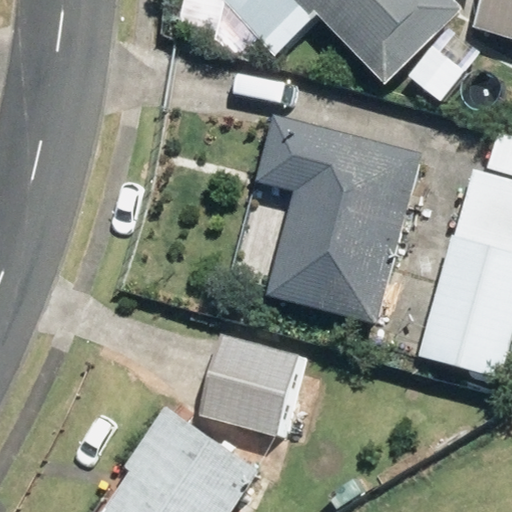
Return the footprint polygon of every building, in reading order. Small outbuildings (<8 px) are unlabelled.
[(229,0),(222,8),(279,66),(319,27),(388,97),(464,23),(441,0),(229,0)] [(511,0),(486,0),(475,40),(511,50),(511,0)] [(379,340),(424,168),(276,130),(259,195),(297,205),(269,312),(379,340)] [(454,249),(420,368),(500,391),(511,349),(511,190),(477,181),(458,250),(454,249)] [(223,348),(202,425),(280,446),(300,368),(223,348)] [(170,424),(114,511),(241,511),(259,486),(213,459),(170,424)]
